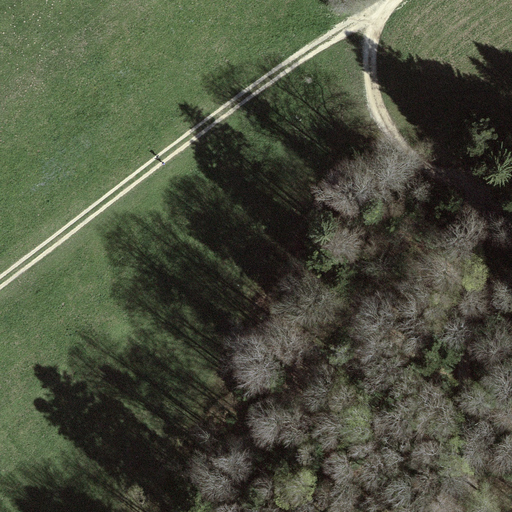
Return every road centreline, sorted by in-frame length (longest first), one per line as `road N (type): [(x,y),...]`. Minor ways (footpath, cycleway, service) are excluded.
road 1 (track): [(0,274),(254,79),(377,0)]
road 2 (track): [(470,235),(463,203),(408,147),(377,97),(369,52),(386,0)]
